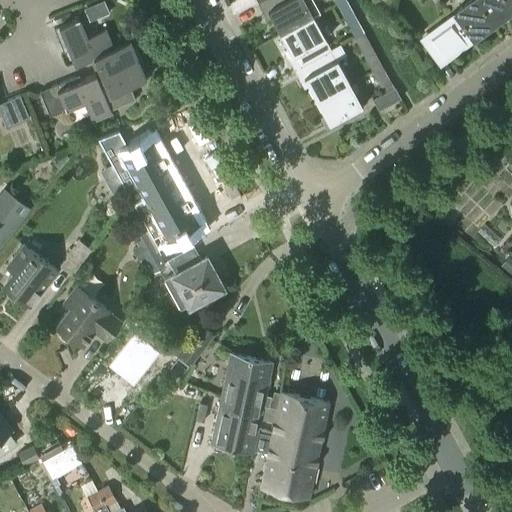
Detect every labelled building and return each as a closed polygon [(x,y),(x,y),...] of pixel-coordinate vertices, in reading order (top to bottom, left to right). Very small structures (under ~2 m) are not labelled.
[(303,0),(260,0),(256,3),(266,22),(271,19),(279,33),(312,15),(303,0)] [(353,36),(362,31),(345,0),(339,0),(335,2),(353,36)] [(445,60),(492,26),(473,0),(469,0),(452,13),(457,19),(429,39),(445,60)] [(473,0),(492,26),(511,11),(503,0),(473,0)] [(511,0),(503,0),(511,11),(511,0)] [(104,3),(83,11),(89,24),(109,15),(104,3)] [(330,48),(325,39),(312,15),(279,33),(287,49),(282,51),(292,69),(330,48)] [(112,51),(111,49),(103,30),(85,37),(78,19),(53,29),(62,53),(66,51),(72,66),(88,60),(112,51)] [(371,69),(381,64),(362,31),(353,36),(371,69)] [(88,60),(93,72),(96,71),(99,77),(140,60),(139,56),(130,47),(128,43),(111,49),(112,51),(88,60)] [(315,100),(348,82),(336,61),(346,55),(340,44),(330,49),(330,48),(292,69),(302,88),(308,86),(315,100)] [(128,88),(144,81),(140,72),(142,63),(140,60),(99,77),(96,71),(93,72),(94,75),(109,110),(133,100),(128,88)] [(371,69),(384,93),(372,99),(378,110),(400,99),(381,64),(371,69)] [(109,110),(94,75),(79,82),(77,76),(39,91),(49,116),(83,103),(90,122),(110,114),(109,110)] [(361,106),(348,82),(315,100),(323,113),(318,116),(323,126),(361,106)] [(0,103),(0,112),(6,128),(29,118),(20,95),(0,103)] [(116,132),(97,139),(132,205),(174,182),(150,138),(127,151),(116,132)] [(124,190),(118,180),(109,185),(114,195),(124,190)] [(174,182),(132,205),(147,233),(150,237),(156,234),(163,246),(198,227),(174,182)] [(0,242),(27,208),(3,190),(0,194),(0,242)] [(150,237),(147,233),(135,240),(138,246),(132,249),(139,261),(145,258),(158,251),(150,237)] [(70,275),(89,250),(78,241),(58,266),(70,275)] [(29,306),(56,271),(22,244),(11,259),(17,264),(1,285),(5,288),(4,292),(6,296),(10,299),(14,300),(19,298),(29,306)] [(203,267),(192,247),(167,260),(174,274),(163,280),(180,310),(204,297),(206,300),(210,301),(214,300),(217,297),(219,293),(218,289),(214,282),(217,281),(208,264),(203,267)] [(158,251),(145,258),(154,273),(166,267),(158,251)] [(511,258),(508,256),(501,265),(511,274),(511,273),(511,258)] [(105,340),(119,321),(108,313),(109,312),(75,285),(62,302),(68,307),(54,326),(58,329),(58,334),(59,338),(63,340),(67,341),(71,339),(82,347),(93,332),(105,340)] [(190,364),(212,335),(200,326),(177,354),(190,364)] [(131,343),(108,374),(133,392),(155,361),(131,343)] [(273,407),(262,404),(270,363),(228,354),(218,400),(261,408),(259,418),(270,421),(273,408),(273,407)] [(256,430),(252,451),(267,454),(260,488),(307,498),(327,404),(328,403),(280,393),(277,408),(273,407),(273,408),(270,421),(274,421),(271,433),(256,430)] [(256,430),(259,418),(261,408),(218,400),(209,444),(251,453),(252,451),(256,430)] [(0,450),(14,441),(8,432),(9,431),(0,418),(0,450)] [(24,466),(40,458),(58,449),(59,451),(63,449),(54,434),(18,454),(24,464),(24,466)] [(58,449),(40,458),(51,478),(80,462),(81,462),(72,444),(63,449),(59,451),(58,449)] [(138,511),(135,511),(125,511),(123,506),(120,508),(112,511),(109,511),(106,505),(116,500),(109,485),(96,492),(106,511),(138,511)] [(87,496),(95,511),(94,511),(106,511),(96,492),(87,496)] [(116,500),(106,505),(109,511),(112,511),(120,508),(116,500)] [(45,511),(41,503),(28,510),(28,511),(45,511)]
